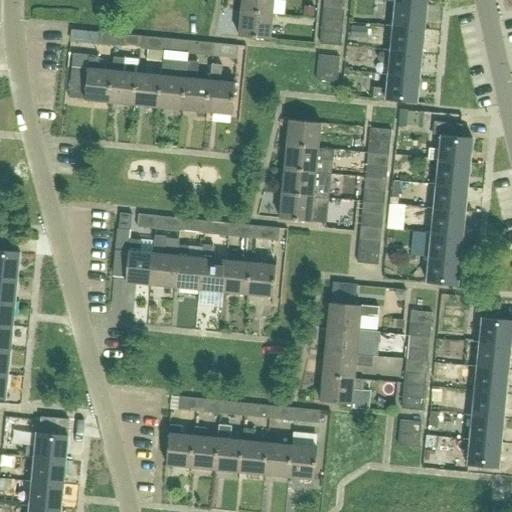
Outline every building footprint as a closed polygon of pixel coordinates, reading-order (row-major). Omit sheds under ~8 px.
[(281,0),(242,0),(241,11),(273,14),(274,1),(281,1),(281,0)] [(345,9),(345,0),(324,0),(324,7),(345,9)] [(393,26),(425,29),(427,5),(396,2),(393,26)] [(304,7),(303,14),(314,15),(314,8),(304,7)] [(323,19),(343,21),(345,9),(324,7),(323,19)] [(239,36),(270,39),(273,14),(241,11),(239,36)] [(342,33),(343,21),(323,19),(322,31),(342,33)] [(353,26),(353,36),(364,37),(365,27),(353,26)] [(391,51),(423,54),(425,29),(393,26),(391,51)] [(321,43),(341,45),(342,33),(322,31),(321,43)] [(98,32),(97,45),(116,47),(117,34),(98,32)] [(123,35),(121,47),(140,49),(142,37),(123,35)] [(147,37),(145,50),(164,52),(166,39),(147,37)] [(171,40),(170,53),(189,55),(190,42),(171,40)] [(196,42),(194,55),(213,57),(215,44),(196,42)] [(219,58),(238,60),(239,47),(220,45),(219,58)] [(389,75),(420,78),(423,54),(391,51),(389,75)] [(318,68),(339,69),(340,57),(319,55),(318,68)] [(85,99),(110,102),(113,71),(99,70),(100,59),(89,57),(88,70),(72,69),(69,97),(85,99)] [(138,74),(123,72),(125,59),(114,58),(113,71),(110,102),(134,104),(138,74)] [(162,76),(159,107),(183,109),(186,79),(172,77),(174,60),(164,59),(162,76)] [(188,61),(186,79),(183,109),(207,112),(211,81),(197,80),(199,62),(188,61)] [(212,64),(211,81),(207,112),(232,114),(236,84),(221,82),(223,66),(212,64)] [(317,80),(338,82),(339,69),(318,68),(317,80)] [(159,107),(162,76),(138,74),(134,104),(159,107)] [(374,99),(418,103),(420,78),(389,75),(387,89),(375,88),(374,99)] [(429,148),(429,111),(401,111),(401,129),(410,129),(410,148),(429,148)] [(321,123),(290,120),(287,145),(319,148),(321,123)] [(433,149),(432,160),(439,161),(439,160),(470,163),(473,138),(462,137),(463,125),(435,122),(434,135),(442,135),(440,150),(433,149)] [(392,130),(371,128),(370,140),(390,142),(392,130)] [(369,153),(389,155),(390,142),(370,140),(369,153)] [(332,150),(319,148),(287,145),(285,169),(316,172),(318,159),(322,159),(331,160),(332,150)] [(368,165),(388,167),(389,155),(369,153),(368,165)] [(316,172),(330,174),(331,160),(322,159),(318,159),(316,172)] [(437,184),(468,187),(470,163),(439,160),(439,161),(437,184)] [(387,179),(388,167),(368,165),(366,177),(387,179)] [(316,172),(285,169),(282,193),(314,196),(315,182),(329,183),(330,174),(316,172)] [(385,191),(387,179),(366,177),(365,189),(385,191)] [(434,209),(466,212),(468,187),(437,184),(434,209)] [(384,203),(385,191),(365,189),(364,201),(384,203)] [(280,219),(311,222),(314,196),(282,193),(280,219)] [(383,215),(384,203),(364,201),(363,213),(383,215)] [(432,233),(463,236),(466,212),(434,209),(432,233)] [(131,230),(132,214),(120,213),(119,229),(131,230)] [(382,228),(383,215),(363,213),(362,226),(382,228)] [(163,217),(139,215),(138,227),(162,229),(163,217)] [(338,215),(337,229),(355,231),(356,228),(357,217),(338,215)] [(193,220),(182,219),(169,217),(167,230),(192,232),(193,220)] [(197,233),(205,234),(221,235),(222,223),(198,220),(197,233)] [(252,225),(231,223),(228,223),(227,236),(251,238),(252,225)] [(256,239),(279,241),(280,228),(257,226),(256,239)] [(362,226),(360,236),(360,238),(380,239),(382,228),(362,226)] [(430,257),(461,260),(463,236),(432,233),(430,257)] [(154,252),(151,284),(175,286),(178,255),(165,253),(166,237),(155,236),(154,240),(153,252),(154,252)] [(126,281),(151,284),(154,252),(153,252),(140,251),(141,239),(131,238),(129,250),(126,281)] [(359,250),(379,252),(380,239),(360,238),(359,250)] [(203,257),(202,257),(190,256),(191,246),(179,245),(178,255),(175,286),(200,289),(203,257)] [(203,257),(200,289),(224,291),(227,260),(213,258),(214,246),(203,245),(202,257),(203,257)] [(20,252),(0,249),(0,275),(18,277),(20,252)] [(359,250),(358,262),(378,264),(379,252),(359,250)] [(224,291),(248,294),(251,262),(236,261),(237,254),(228,253),(227,260),(224,291)] [(430,257),(427,282),(458,285),(461,260),(430,257)] [(273,296),(276,265),(251,262),(248,294),(273,296)] [(0,299),(16,301),(18,277),(0,275),(0,299)] [(396,288),(395,295),(400,299),(406,300),(407,289),(396,288)] [(0,323),(13,325),(16,301),(0,299),(0,323)] [(381,308),(331,302),(328,328),(360,331),(362,316),(379,317),(381,308)] [(432,312),(411,310),(410,323),(431,325),(432,312)] [(511,340),(511,320),(482,318),(480,343),(511,346),(511,340)] [(390,319),(390,327),(404,328),(404,320),(390,319)] [(0,348),(11,349),(13,325),(0,323),(0,348)] [(430,337),(431,327),(431,325),(410,323),(409,335),(430,337)] [(358,354),(360,331),(328,328),(326,352),(358,355),(358,354)] [(429,349),(430,337),(409,335),(408,347),(429,349)] [(509,370),(511,346),(480,343),(477,367),(509,370)] [(428,362),(429,349),(408,347),(407,360),(428,362)] [(0,372),(9,374),(11,349),(0,348),(0,372)] [(358,355),(326,352),(323,377),(355,379),(357,364),(372,366),(374,356),(358,354),(358,355)] [(427,374),(428,362),(407,360),(406,372),(427,374)] [(435,363),(434,379),(446,380),(447,364),(435,363)] [(475,391),(506,395),(509,370),(477,367),(475,391)] [(0,372),(0,398),(6,399),(9,374),(0,372)] [(425,386),(427,374),(406,372),(404,384),(425,386)] [(365,380),(355,379),(323,377),(321,401),(353,405),(354,389),(364,389),(365,380)] [(424,398),(425,386),(404,384),(403,396),(424,398)] [(472,416),(504,419),(506,395),(475,391),(472,416)] [(402,409),(423,411),(424,398),(403,396),(402,409)] [(199,399),(180,397),(178,410),(197,411),(199,399)] [(204,399),(203,412),(222,414),(223,401),(204,399)] [(228,402),(227,414),(246,416),(247,404),(228,402)] [(270,419),(271,406),(252,404),(251,417),(270,419)] [(275,419),(294,421),(296,409),(277,407),(275,419)] [(320,424),(321,411),(301,409),(300,422),(320,424)] [(431,412),(430,426),(440,427),(441,413),(431,412)] [(470,440),(502,443),(504,419),(472,416),(470,440)] [(421,435),(422,422),(401,421),(400,433),(421,435)] [(170,425),(167,465),(192,467),(195,436),(194,436),(180,435),(181,426),(170,425)] [(243,441),(229,439),(231,427),(220,426),(219,438),(216,469),(240,472),(243,441)] [(195,436),(192,467),(216,469),(219,438),(205,437),(205,429),(195,428),(194,436),(195,436)] [(245,429),(243,441),(240,472),(264,474),(268,443),(253,442),(254,430),(245,429)] [(68,435),(37,432),(35,450),(34,457),(66,460),(68,435)] [(400,433),(399,446),(419,448),(421,435),(400,433)] [(467,465),(499,468),(502,443),(470,440),(467,465)] [(289,477),(292,446),(268,443),(264,474),(289,477)] [(25,456),(34,457),(35,450),(36,446),(26,445),(25,456)] [(314,479),(317,448),(292,446),(289,477),(314,479)] [(63,485),(66,460),(34,457),(32,482),(63,485)] [(30,506),(61,509),(63,485),(32,482),(30,506)] [(465,511),(438,503),(416,511),(414,511),(409,511),(378,511),(376,504),(372,506),(369,511),(465,511)]
